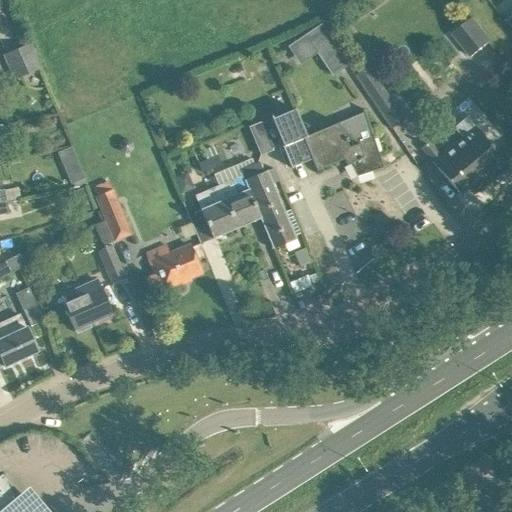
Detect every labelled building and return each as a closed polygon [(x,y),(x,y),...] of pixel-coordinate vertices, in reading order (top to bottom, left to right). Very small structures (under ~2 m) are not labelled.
[(451,34),(471,57),(492,40),(473,17),(451,34)] [(320,26),(305,37),(331,75),(346,64),(320,26)] [(39,67),(29,44),(4,55),(14,78),(39,67)] [(356,76),(392,127),(403,119),(368,68),(356,76)] [(312,161),(316,171),(343,159),(347,166),(350,164),(357,177),(383,168),(364,112),(306,136),(294,107),(270,118),(293,169),(312,161)] [(432,161),(459,193),(500,158),(474,127),(473,128),(465,118),(454,128),(461,137),(440,155),(428,141),(421,147),(432,161)] [(248,126),(261,155),(273,150),(260,122),(248,126)] [(124,153),(130,152),(134,148),(133,142),(129,138),(123,139),(119,143),(119,149),(124,153)] [(72,148),(57,154),(70,185),(73,184),(85,179),(72,148)] [(210,168),(221,163),(217,155),(206,160),(210,168)] [(210,168),(206,160),(198,164),(201,172),(210,168)] [(239,170),(242,175),(244,180),(262,172),(258,162),(239,170)] [(279,181),(274,167),(267,170),(262,172),(244,180),(247,189),(248,189),(261,218),(260,218),(273,249),(296,239),(273,183),(279,181)] [(236,229),(260,218),(261,218),(248,189),(247,189),(244,180),(242,175),(217,186),(236,229)] [(130,233),(111,190),(108,181),(93,187),(115,240),(130,233)] [(212,238),(236,229),(217,186),(195,195),(201,209),(200,209),(212,238)] [(0,213),(9,212),(7,201),(0,202),(0,213)] [(97,251),(111,283),(126,277),(112,245),(97,251)] [(155,274),(146,277),(152,292),(162,287),(163,288),(201,273),(190,245),(165,256),(162,248),(147,255),(155,274)] [(0,263),(0,276),(26,264),(20,253),(0,263)] [(90,323),(112,314),(97,279),(72,290),(76,299),(64,304),(74,330),(76,329),(78,333),(91,327),(90,323)] [(26,286),(12,292),(27,323),(40,317),(26,286)] [(0,356),(4,366),(37,351),(26,327),(19,313),(0,322),(0,356)] [(2,474),(0,475),(0,511),(12,511),(25,501),(2,474)] [(40,511),(24,494),(2,511),(40,511)]
